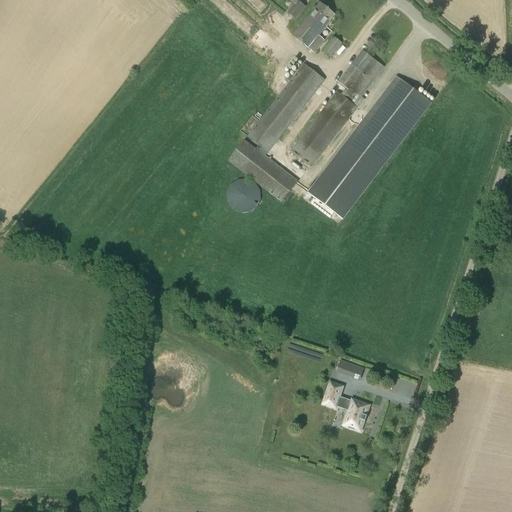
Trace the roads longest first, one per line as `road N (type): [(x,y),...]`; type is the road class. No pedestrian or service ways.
road 1 (unclassified): [(390,511),(511,136)]
road 2 (unclassified): [(511,91),(399,0)]
